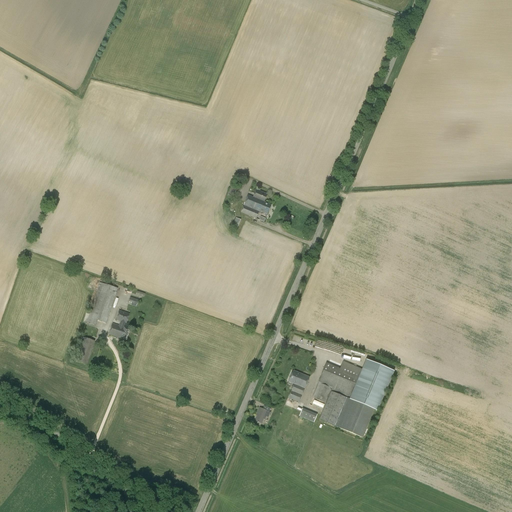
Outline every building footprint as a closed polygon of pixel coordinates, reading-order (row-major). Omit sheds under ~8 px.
[(231,185),(227,195),(233,197),(237,188),(231,185)] [(248,195),(244,206),(243,206),(240,213),(256,219),(259,212),(260,212),(267,215),(271,205),(264,202),(267,195),(256,190),(253,198),(248,196),(248,195)] [(236,218),(232,227),(237,229),(241,220),(236,218)] [(95,325),(97,320),(106,323),(117,289),(100,283),(87,322),(95,325)] [(119,326),(123,328),(125,323),(126,323),(129,315),(119,311),(116,320),(121,321),(119,326)] [(129,329),(123,328),(119,326),(113,324),(109,334),(126,340),(129,329)] [(74,361),(87,365),(95,341),(82,337),(74,361)] [(363,439),(374,411),(377,412),(394,372),(366,360),(359,377),(326,363),(318,383),(312,398),(325,403),(331,389),(331,391),(319,421),(363,439)] [(309,378),(293,371),(288,382),(294,384),(288,398),(299,402),(309,378)] [(257,416),(256,419),(255,421),(261,424),(262,422),(263,419),(265,420),(266,417),(268,418),(270,413),(269,412),(270,409),(264,406),(262,411),(259,410),(256,415),(257,416)] [(299,416),(314,422),(317,415),(302,408),(299,416)]
